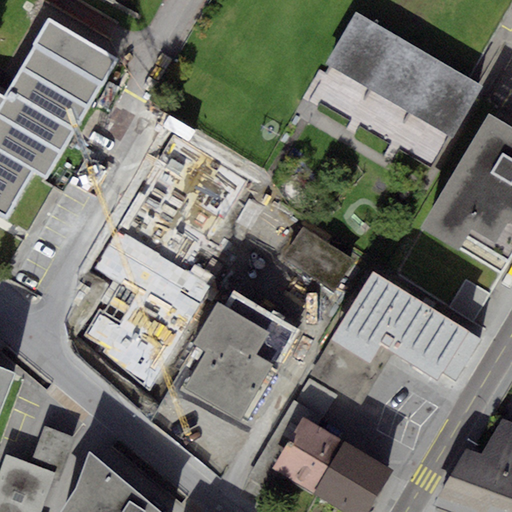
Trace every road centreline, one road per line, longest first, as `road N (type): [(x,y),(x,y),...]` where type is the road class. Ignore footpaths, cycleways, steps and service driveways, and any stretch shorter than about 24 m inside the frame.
road 1 (residential): [(0,318),(228,511)]
road 2 (secondary): [(407,511),(511,338)]
